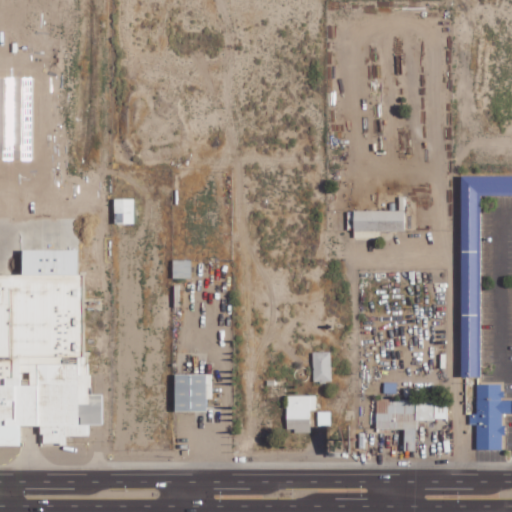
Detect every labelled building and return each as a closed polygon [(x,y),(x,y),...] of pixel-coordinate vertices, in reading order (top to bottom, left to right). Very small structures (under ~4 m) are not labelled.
[(511,175),(462,175),(462,376),(483,376),(483,197),(511,197),(511,175)] [(134,223),(134,198),(114,198),(115,223),(134,223)] [(405,211),(355,211),(355,238),(376,238),(376,231),(405,231),(405,211)] [(192,259),(173,259),(174,278),(192,278),(192,259)] [(0,274),(0,447),(19,447),(19,425),(102,424),(102,393),(90,393),(90,374),(87,374),(87,363),(82,363),(82,274),(0,274)] [(331,352),(313,352),(314,381),(331,381),(331,352)] [(207,411),(207,399),(212,399),(212,374),(176,374),(175,411),(207,411)] [(478,450),(504,449),(504,414),(511,413),(511,400),(502,400),(502,384),(477,384),(477,414),(470,414),(470,424),(478,424),(478,450)] [(287,431),(311,431),(311,410),(316,410),(316,395),(287,396),(287,431)] [(405,429),(405,450),(417,450),(417,419),(447,420),(448,400),(413,399),(377,399),(377,429),(405,429)] [(331,412),(318,412),(318,425),(331,425),(331,412)]
